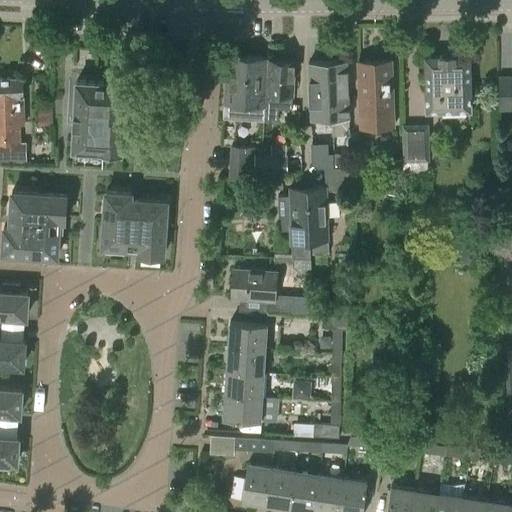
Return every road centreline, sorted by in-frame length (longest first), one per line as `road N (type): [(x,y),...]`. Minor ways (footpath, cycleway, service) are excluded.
road 1 (residential): [(41,490),(55,285),(176,292)]
road 2 (residential): [(176,292),(189,277),(208,0)]
road 3 (residential): [(159,509),(176,292)]
